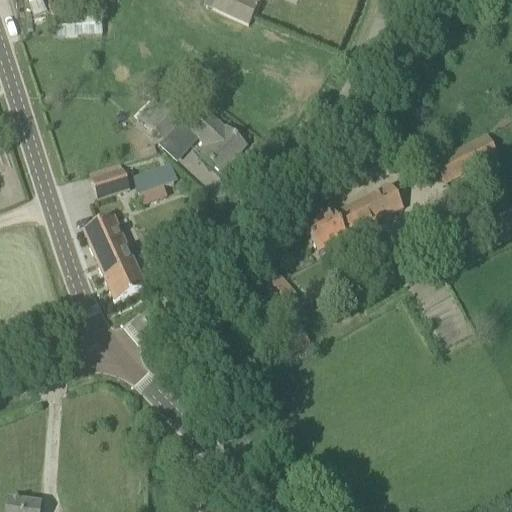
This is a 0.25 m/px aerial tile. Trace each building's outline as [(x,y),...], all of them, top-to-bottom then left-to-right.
[(215,0),(211,12),(247,29),(253,18),(258,6),(245,0),(215,0)] [(102,25),(53,27),(53,39),(102,37),(102,25)] [(178,125),(197,143),(198,143),(208,152),(202,159),(220,176),(245,149),(226,132),(224,134),(214,125),(209,120),(208,121),(193,108),(184,118),(168,103),(161,111),(152,102),(144,111),(136,120),(161,143),(178,125)] [(487,137),(433,164),(444,187),(498,160),(487,137)] [(94,201),(130,190),(124,169),(87,180),(94,201)] [(167,171),(134,183),(139,199),(173,188),(167,171)] [(347,240),(405,211),(393,188),(336,217),(335,215),(306,230),(320,257),(348,242),(347,240)] [(511,220),(508,212),(483,224),(495,250),(511,242),(511,220)] [(145,291),(113,221),(82,235),(114,305),(145,291)] [(254,285),(279,313),(297,297),(272,269),(254,285)] [(307,346),(296,328),(269,345),(280,362),(307,346)]
